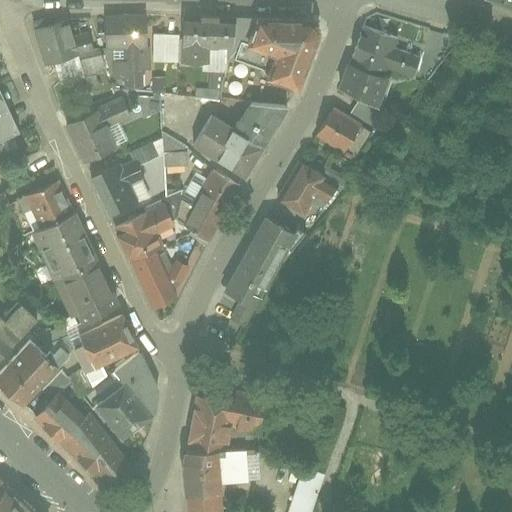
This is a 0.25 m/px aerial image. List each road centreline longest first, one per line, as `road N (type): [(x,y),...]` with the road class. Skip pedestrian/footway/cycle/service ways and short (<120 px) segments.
road 1 (residential): [(181,368),(224,252),(310,108),(348,0)]
road 2 (residential): [(181,368),(151,338),(6,10)]
road 3 (residential): [(140,511),(168,437),(181,368)]
road 4 (residential): [(389,0),(511,29)]
